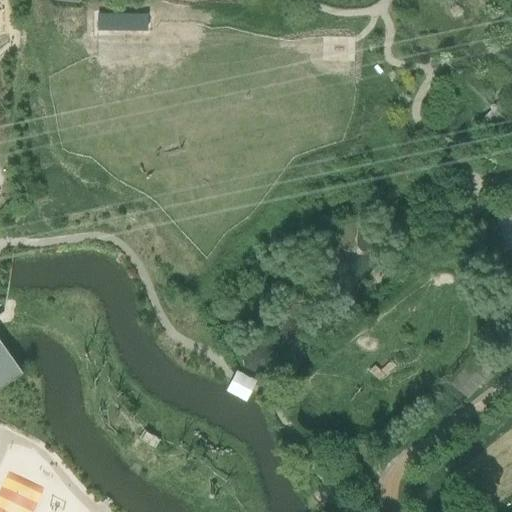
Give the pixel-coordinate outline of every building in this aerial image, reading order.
[(148,16),(96,16),(96,35),(148,35),(148,26),(148,16)] [(511,128),(511,109),(503,99),(490,111),(478,121),(496,142),(510,130),(511,128)] [(495,220),(492,248),(491,254),(511,256),(511,208),(496,206),(496,209),(495,217),(495,220)] [(436,271),(429,271),(434,288),(451,284),(448,271),(436,271)] [(0,390),(21,375),(0,344),(0,390)] [(301,351),(295,344),(281,355),(287,362),(301,351)] [(491,371),(473,355),(448,383),(465,399),(491,371)] [(230,378),(224,391),(244,402),(251,389),(254,383),(255,381),(253,380),(238,372),(236,371),(235,370),(233,373),(230,378)] [(0,511),(31,511),(43,487),(7,472),(0,487),(0,511)]
